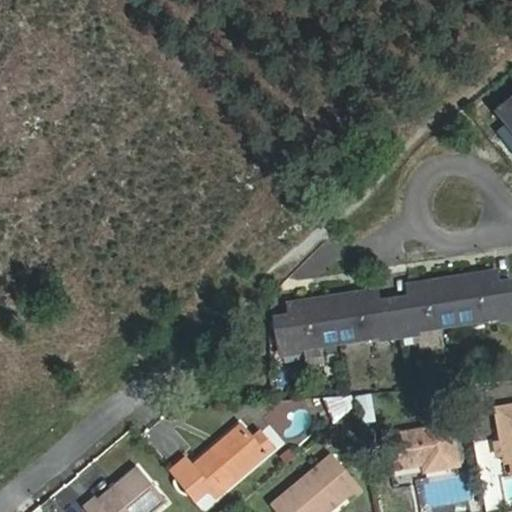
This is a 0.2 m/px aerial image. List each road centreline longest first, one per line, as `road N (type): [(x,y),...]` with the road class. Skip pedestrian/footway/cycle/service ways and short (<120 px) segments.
road 1 (track): [(511,57),(390,157),(135,394)]
road 2 (residential): [(0,509),(135,394)]
